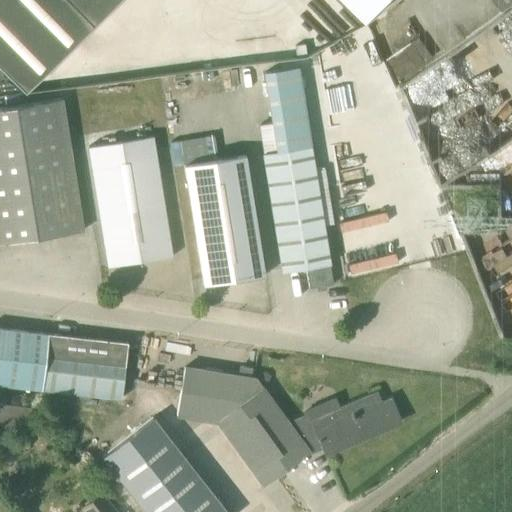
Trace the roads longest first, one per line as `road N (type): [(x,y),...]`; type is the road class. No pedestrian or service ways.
road 1 (unclassified): [(0,297),(226,339),(383,355)]
road 2 (unclassified): [(356,511),(511,396)]
road 3 (unclassified): [(383,355),(511,382)]
